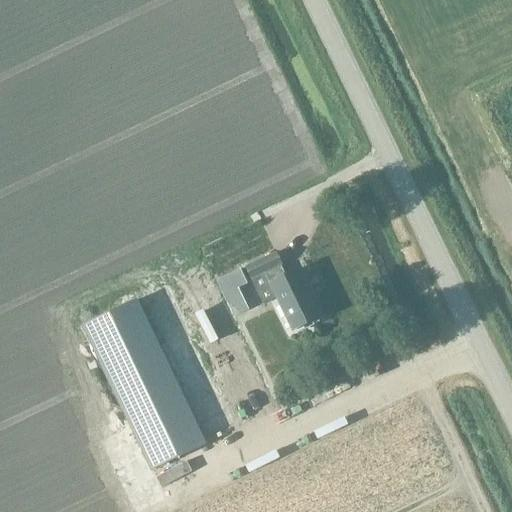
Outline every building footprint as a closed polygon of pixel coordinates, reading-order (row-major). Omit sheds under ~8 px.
[(242,427),(255,453),(291,437),(278,410),(292,403),(283,384),(269,390),(198,242),(69,301),(82,326),(138,299),(207,444),(242,427)] [(270,283),(287,320),(292,330),(322,316),(299,269),(285,276),(280,265),(281,264),(276,253),(246,267),(252,279),(265,272),(270,283)] [(151,472),(207,444),(138,299),(82,326),(151,472)] [(389,392),(415,380),(411,371),(385,383),(389,392)] [(106,423),(85,433),(116,497),(138,487),(106,423)]
